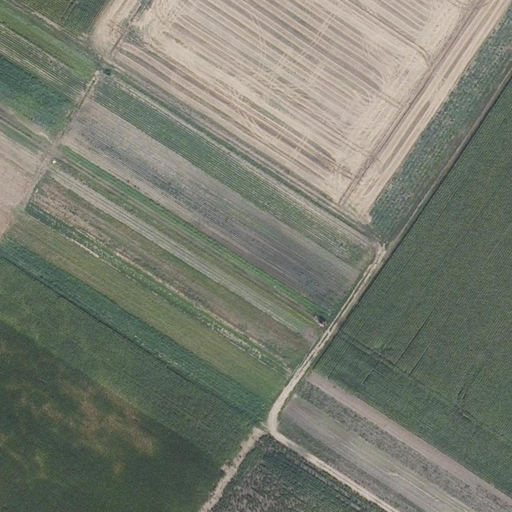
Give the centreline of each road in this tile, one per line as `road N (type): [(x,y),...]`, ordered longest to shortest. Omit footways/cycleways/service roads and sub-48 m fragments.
road 1 (track): [(396,511),(271,429),(511,66)]
road 2 (track): [(390,248),(6,0)]
